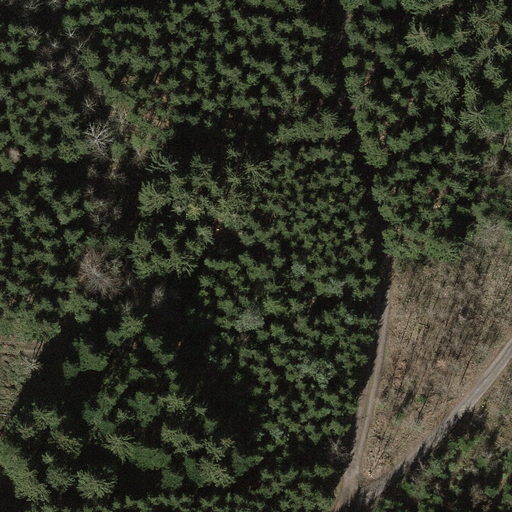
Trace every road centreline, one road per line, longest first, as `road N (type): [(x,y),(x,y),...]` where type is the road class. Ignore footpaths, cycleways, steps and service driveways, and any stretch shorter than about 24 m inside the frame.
road 1 (track): [(323,0),(387,258),(385,317),(346,511)]
road 2 (track): [(511,349),(442,432),(352,511)]
